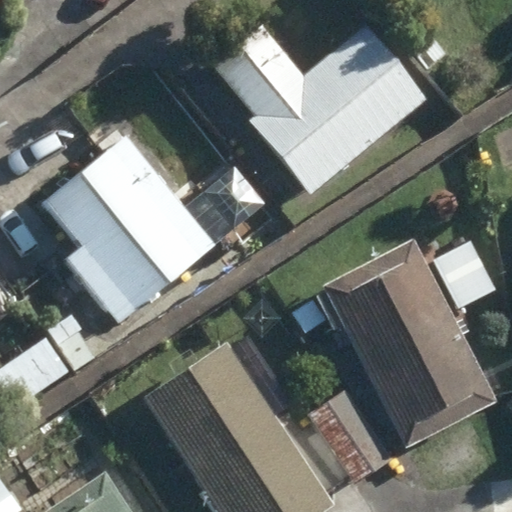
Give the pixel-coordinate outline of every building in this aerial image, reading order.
[(251,129),(311,201),(426,106),(365,34),(304,85),(263,36),(217,73),(258,123),(251,129)] [(406,50),(429,76),(446,61),(424,35),(406,50)] [(69,112),(89,135),(123,104),(104,82),(69,112)] [(230,150),(258,183),(276,168),(248,134),(230,150)] [(69,269),(120,331),(215,249),(128,144),(47,212),(83,256),(69,269)] [(324,293),(408,454),(498,407),(415,245),(324,293)] [(143,406),(213,511),(333,511),(334,511),(226,350),(143,406)] [(33,375),(48,399),(77,379),(62,356),(33,375)] [(309,421),(357,488),(393,464),(345,397),(309,421)] [(58,511),(127,511),(106,480),(58,511)]
